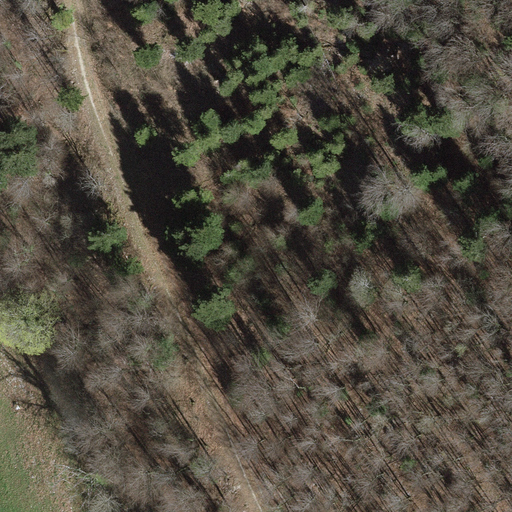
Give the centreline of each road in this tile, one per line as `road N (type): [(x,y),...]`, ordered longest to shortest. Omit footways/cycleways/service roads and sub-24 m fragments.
road 1 (track): [(67,0),(98,115),(198,399),(255,511)]
road 2 (track): [(140,511),(108,301),(37,59)]
